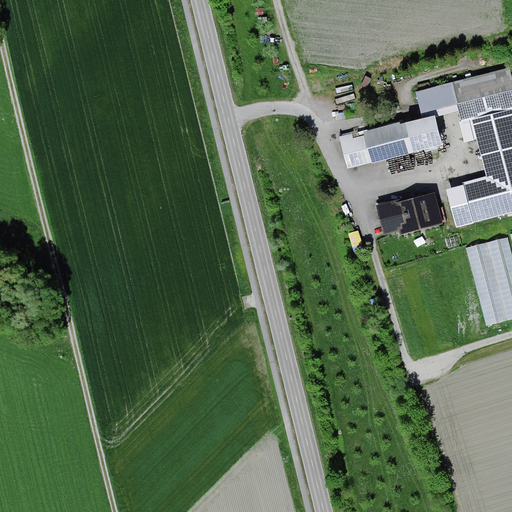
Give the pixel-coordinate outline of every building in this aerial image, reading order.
[(511,72),(511,67),(415,92),(422,120),(436,116),(437,117),(459,111),(462,122),(461,122),(466,142),(477,139),(487,177),(460,184),(462,189),(449,193),(458,228),(511,213),(511,72)] [(436,116),(422,120),(401,125),(400,123),(371,130),(371,129),(356,133),(357,138),(354,139),(352,134),(340,137),(348,169),(372,163),(372,164),(444,146),(437,117),(436,116)] [(409,200),(409,197),(377,206),(384,235),(400,231),(401,235),(444,224),(435,193),(409,200)] [(365,252),(359,231),(349,234),(355,255),(365,252)] [(511,319),(511,253),(508,238),(466,248),(487,326),(511,319)] [(378,306),(376,299),(366,301),(369,309),(378,306)]
